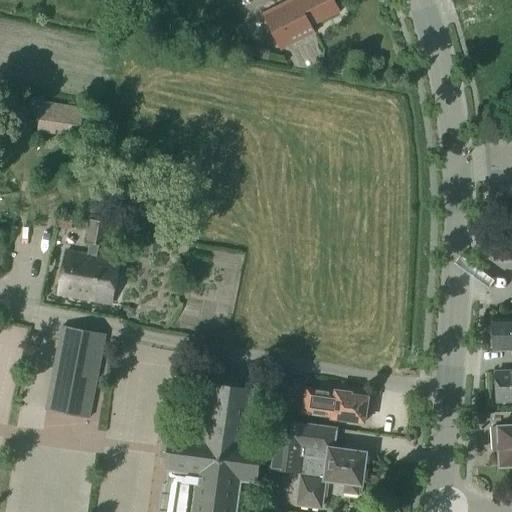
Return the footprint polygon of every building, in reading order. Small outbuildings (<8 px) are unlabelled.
[(291,0),(262,15),(281,52),(282,52),(281,50),(314,34),(311,27),(339,13),(332,0),(291,0)] [(350,54),(345,78),(363,81),(367,57),(350,54)] [(11,98),(7,124),(79,135),(83,109),(11,98)] [(134,198),(131,218),(159,223),(162,203),(134,198)] [(65,253),(57,295),(111,305),(119,262),(96,258),(99,239),(63,232),(60,248),(88,253),(87,257),(65,253)] [(0,235),(0,276),(2,276),(9,237),(0,235)] [(199,264),(198,279),(180,278),(179,299),(214,301),(216,264),(199,264)] [(511,319),(493,320),(494,353),(511,351),(511,319)] [(61,327),(45,411),(88,420),(105,335),(61,327)] [(20,367),(19,387),(27,388),(29,368),(20,367)] [(511,372),(494,373),(496,403),(511,402),(511,372)] [(162,486),(158,511),(235,511),(236,506),(238,506),(238,504),(236,504),(238,490),(240,490),(240,488),(238,488),(239,481),(257,484),(262,448),(244,445),(245,438),(247,439),(247,437),(245,437),(247,424),(249,424),(250,422),(247,422),(249,409),(251,409),(251,407),(249,407),(251,391),(210,385),(208,401),(205,401),(205,403),(207,403),(206,416),(203,416),(203,417),(205,418),(204,431),(201,431),(201,432),(203,433),(202,440),(189,438),(189,436),(188,435),(188,438),(169,435),(166,455),(164,471),(169,471),(167,486),(162,486)] [(304,389),(301,414),(331,419),(363,423),(363,420),(366,421),(367,410),(365,409),(366,399),(349,396),(349,394),(335,392),(334,393),(332,392),(332,391),(319,389),(318,390),(304,389)] [(271,405),(269,420),(275,421),(281,422),(283,406),(271,405)] [(275,421),(269,469),(301,473),(297,505),(321,508),(324,481),(345,483),(343,493),(358,495),(359,485),(361,485),(365,453),(332,449),(335,429),(281,422),(275,421)] [(511,426),(491,428),(493,451),(499,451),(500,467),(511,466),(511,426)]
